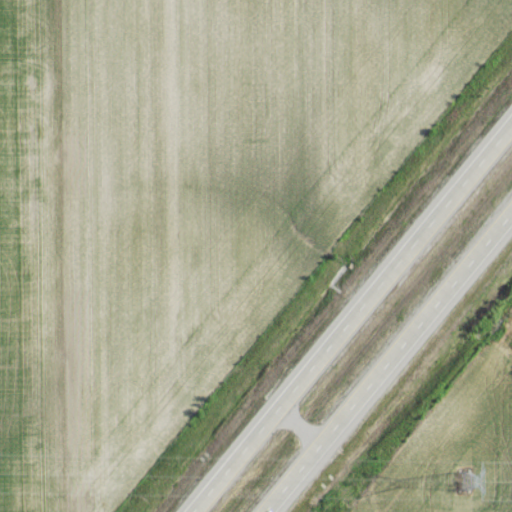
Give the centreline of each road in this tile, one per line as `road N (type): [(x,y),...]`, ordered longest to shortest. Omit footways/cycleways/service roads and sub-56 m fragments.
road 1 (motorway): [(511,134),(196,511)]
road 2 (motorway): [(264,511),(511,216)]
